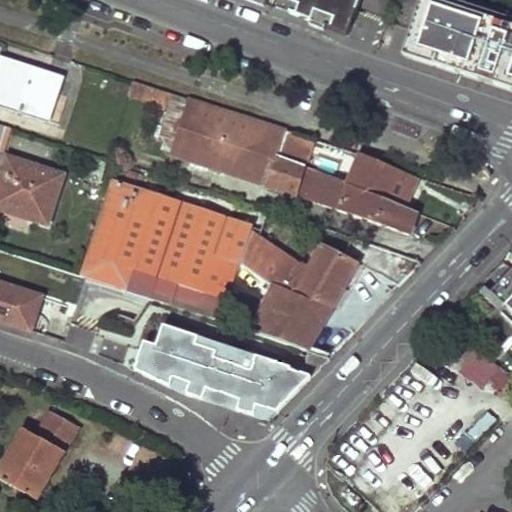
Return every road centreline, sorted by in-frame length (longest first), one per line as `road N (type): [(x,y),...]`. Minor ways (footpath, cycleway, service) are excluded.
road 1 (tertiary): [(511,128),(154,0)]
road 2 (secondary): [(258,477),(511,209)]
road 3 (residential): [(0,349),(147,405),(258,477)]
